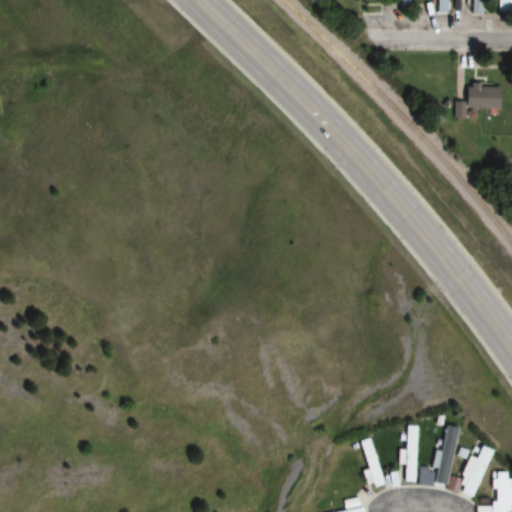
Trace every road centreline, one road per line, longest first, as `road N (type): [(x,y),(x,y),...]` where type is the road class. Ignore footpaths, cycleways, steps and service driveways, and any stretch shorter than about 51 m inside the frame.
road 1 (primary): [(344,146),(511,350)]
road 2 (primary): [(197,0),(344,146)]
road 3 (residential): [(365,39),(511,40)]
